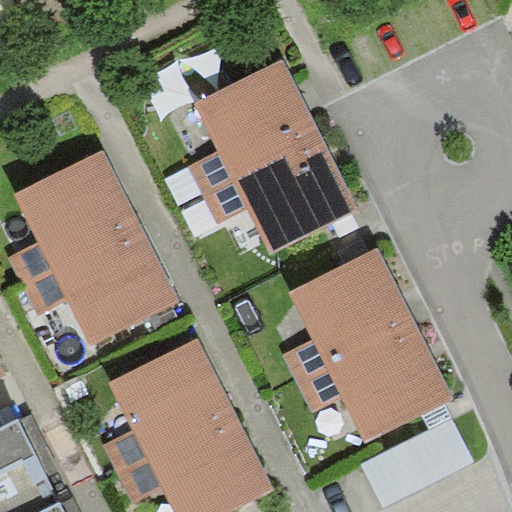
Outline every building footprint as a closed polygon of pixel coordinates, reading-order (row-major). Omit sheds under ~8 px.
[(217,139),(230,165),(315,124),(277,47),(192,89),(217,139)] [(244,193),(268,241),(352,200),(315,124),(230,165),(244,193)] [(230,165),(217,139),(187,154),(213,208),(244,193),(230,165)] [(37,236),(50,262),(134,220),(96,144),(12,186),(37,236)] [(63,289),(87,338),(172,296),(134,220),(50,262),(63,289)] [(63,289),(37,236),(6,251),(33,304),(63,289)] [(313,329),(327,356),(411,314),(373,238),(289,280),(313,329)] [(340,383),(364,432),(449,390),(411,314),(327,356),(340,383)] [(340,383),(313,329),(283,345),(310,398),(340,383)] [(133,428),(146,455),(231,413),(193,337),(109,378),(133,428)] [(0,412),(0,511),(2,511),(56,486),(15,405),(0,412)] [(357,452),(377,493),(469,448),(449,408),(357,452)] [(160,482),(174,511),(221,511),(269,489),(231,413),(146,455),(160,482)] [(146,455),(133,428),(103,443),(130,497),(160,482),(146,455)] [(2,511),(69,511),(56,486),(2,511)]
